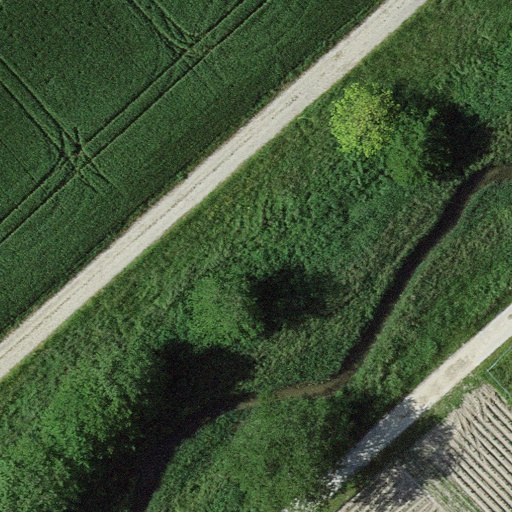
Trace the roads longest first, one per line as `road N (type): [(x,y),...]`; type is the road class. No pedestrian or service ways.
road 1 (track): [(0,381),(421,0)]
road 2 (track): [(511,307),(282,511)]
